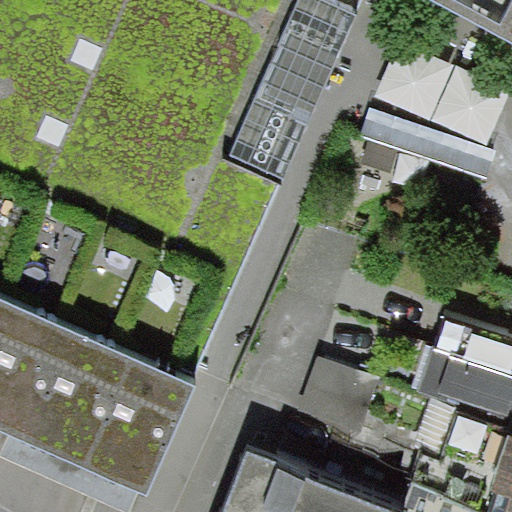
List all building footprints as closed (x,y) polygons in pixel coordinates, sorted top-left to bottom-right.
[(0,0),(0,427),(136,486),(367,0),(0,0)] [(511,0),(430,0),(511,43),(511,0)] [(494,150),(368,109),(359,131),(485,174),(494,150)] [(511,372),(432,346),(418,390),(511,421),(511,372)] [(380,377),(318,356),(299,406),(363,430),(380,377)] [(511,511),(511,429),(485,508),(502,511),(511,511)] [(248,449),(222,511),(400,511),(402,508),(248,449)] [(502,511),(485,508),(412,475),(402,508),(400,511),(502,511)]
